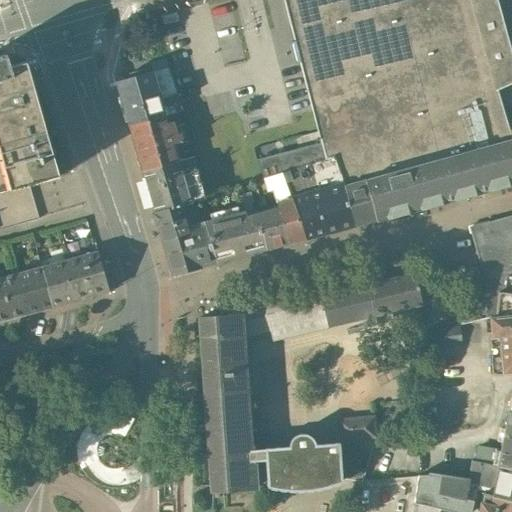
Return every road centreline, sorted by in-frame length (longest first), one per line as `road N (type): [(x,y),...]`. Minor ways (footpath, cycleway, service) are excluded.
road 1 (residential): [(64,1),(142,302)]
road 2 (residential): [(142,302),(120,354),(2,511)]
road 3 (residential): [(150,511),(142,302)]
road 4 (residential): [(0,347),(78,333),(142,302)]
